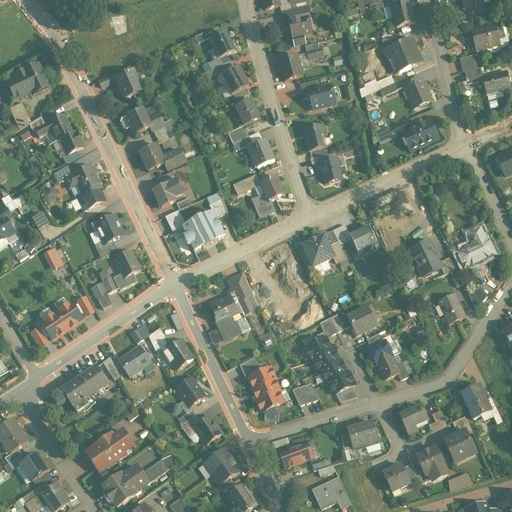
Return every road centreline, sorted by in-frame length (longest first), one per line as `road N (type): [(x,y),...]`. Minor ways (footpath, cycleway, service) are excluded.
road 1 (residential): [(26,0),(58,41),(175,283)]
road 2 (residential): [(245,0),(309,218)]
road 3 (residential): [(376,402),(451,373),(511,280)]
road 4 (residential): [(175,283),(249,441)]
road 5 (residential): [(309,218),(467,148)]
road 6 (residential): [(38,379),(175,283)]
road 7 (residential): [(426,0),(467,148)]
road 8 (residential): [(175,283),(309,218)]
road 9 (residential): [(26,388),(95,511)]
road 10 (residential): [(249,441),(376,402)]
